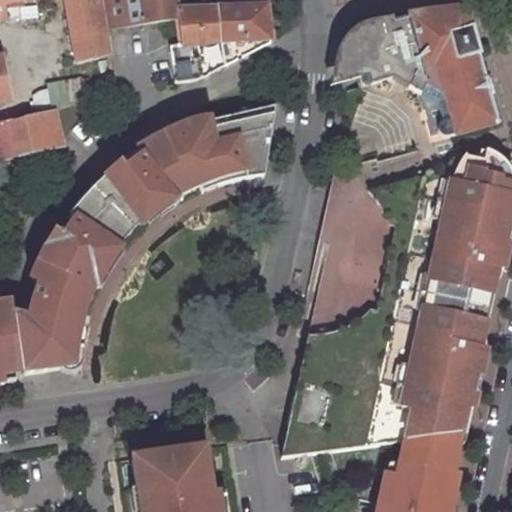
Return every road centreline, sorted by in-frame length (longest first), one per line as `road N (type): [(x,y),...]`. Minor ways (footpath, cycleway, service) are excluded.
road 1 (residential): [(0,421),(188,394),(235,368),(272,320),(316,82),(310,0)]
road 2 (tertiary): [(511,389),(484,511)]
